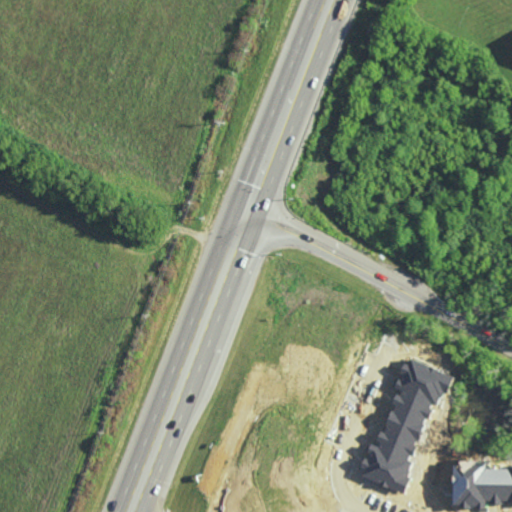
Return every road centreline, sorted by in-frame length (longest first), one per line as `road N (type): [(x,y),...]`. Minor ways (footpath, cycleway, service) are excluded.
road 1 (trunk): [(249,210),(130,511)]
road 2 (secondary): [(249,210),(511,351)]
road 3 (residential): [(233,250),(0,137)]
road 4 (trunk): [(331,0),(249,210)]
